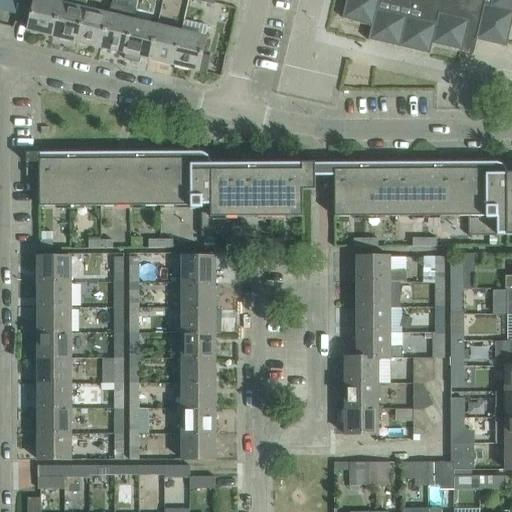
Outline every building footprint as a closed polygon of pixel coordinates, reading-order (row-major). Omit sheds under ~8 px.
[(53,37),(61,0),(51,0),(51,1),(45,0),(19,0),(16,15),(31,19),(29,31),(53,37)] [(77,42),(85,9),(87,0),(61,0),(53,37),(77,42)] [(463,52),(467,38),(508,47),(511,29),(511,0),(347,0),(343,19),(372,26),(369,41),(431,54),(433,44),(463,52)] [(126,54),(133,21),(136,9),(112,3),(109,15),(101,48),(126,54)] [(101,48),(109,15),(85,9),(77,42),(101,48)] [(150,60),(158,26),(133,21),(126,54),(150,60)] [(174,65),(182,32),(158,26),(150,60),(174,65)] [(199,71),(207,38),(182,32),(174,65),(199,71)] [(316,190),(316,176),(316,175),(316,167),(316,163),(212,164),(212,162),(211,159),(208,155),(205,153),(201,152),(39,153),(40,207),(191,206),(191,209),(202,209),(202,237),(231,237),(231,218),(303,217),(303,190),(316,190)] [(511,235),(511,173),(509,173),(507,169),(505,166),(502,164),(498,162),(335,163),(335,167),(335,175),(335,217),(469,216),(469,236),(511,235)] [(216,237),(205,237),(205,248),(216,248),(216,237)] [(425,247),(425,238),(413,238),(413,247),(425,247)] [(437,238),(425,238),(425,247),(438,246),(437,238)] [(273,247),(273,239),(261,239),(261,247),(273,247)] [(285,239),(273,239),(273,247),(285,247),(285,239)] [(367,247),(366,239),(354,239),(354,247),(367,247)] [(379,239),(366,239),(367,247),(379,247),(379,239)] [(53,240),(41,240),(41,249),(53,248),(53,240)] [(101,248),(101,240),(89,240),(89,248),(101,248)] [(113,240),(101,240),(101,248),(113,248),(113,240)] [(161,248),(161,240),(149,240),(149,248),(161,248)] [(173,240),(161,240),(161,248),(173,248),(173,240)] [(72,283),(72,257),(38,257),(38,283),(72,283)] [(115,257),(115,283),(124,283),(124,257),(115,257)] [(130,257),(130,283),(140,283),(140,257),(130,257)] [(216,283),(216,257),(182,257),(182,283),(216,283)] [(391,271),(391,257),(357,257),(358,283),(403,283),(407,283),(407,271),(391,271)] [(445,283),(445,257),(436,257),(436,283),(445,283)] [(451,262),(451,282),(465,282),(465,262),(451,262)] [(72,308),(72,283),(38,283),(38,308),(72,308)] [(124,308),(124,283),(115,283),(115,309),(124,308)] [(140,308),(140,283),(130,283),(130,308),(140,308)] [(216,308),(216,283),(182,283),(183,308),(216,308)] [(403,308),(403,283),(358,283),(358,308),(391,308),(403,308)] [(445,308),(445,283),(436,283),(436,308),(445,308)] [(464,289),(451,289),(451,316),(464,316),(464,289)] [(72,334),(72,308),(38,308),(38,334),(72,334)] [(124,333),(124,308),(115,309),(115,333),(124,333)] [(140,334),(140,308),(130,308),(130,334),(140,334)] [(216,333),(216,308),(183,308),(183,333),(216,333)] [(391,333),(391,308),(358,308),(358,333),(391,333)] [(445,333),(445,308),(436,308),(436,333),(434,333),(445,333)] [(465,342),(464,316),(451,316),(451,342),(465,342)] [(124,359),(124,333),(115,333),(115,359),(124,359)] [(216,359),(216,333),(183,333),(183,359),(216,359)] [(391,346),(391,333),(358,333),(358,358),(358,359),(379,359),(403,359),(403,346),(391,346)] [(445,359),(445,333),(434,333),(434,359),(445,359)] [(72,359),(72,334),(38,334),(38,359),(72,359)] [(140,359),(140,334),(130,334),(130,359),(140,359)] [(465,367),(465,342),(451,342),(451,367),(465,367)] [(379,384),(379,359),(358,359),(358,358),(346,358),(346,384),(379,384)] [(72,384),(72,359),(38,359),(38,384),(72,384)] [(124,384),(124,359),(115,359),(115,384),(124,384)] [(140,385),(140,359),(130,359),(130,385),(140,385)] [(216,384),(216,359),(183,359),(183,384),(216,384)] [(434,380),(434,359),(414,359),(414,384),(424,384),(424,385),(434,380)] [(465,385),(465,367),(451,367),(452,385),(465,385)] [(72,409),(72,384),(38,384),(38,409),(72,409)] [(124,409),(124,384),(115,384),(115,409),(124,409)] [(216,409),(216,384),(183,384),(183,409),(216,409)] [(379,409),(379,384),(346,384),(346,409),(379,409)] [(434,405),(424,385),(424,384),(414,384),(414,409),(424,409),(424,410),(434,405)] [(140,409),(140,385),(130,385),(130,409),(140,409)] [(511,418),(511,393),(506,393),(495,393),(495,419),(511,418)] [(463,419),(463,400),(452,400),(451,419),(463,419)] [(72,434),(72,409),(38,409),(38,434),(72,434)] [(124,434),(124,409),(115,409),(115,435),(124,434)] [(140,434),(140,409),(130,409),(130,434),(140,434)] [(216,434),(216,409),(183,409),(183,434),(216,434)] [(379,435),(379,409),(346,409),(346,435),(379,435)] [(434,430),(424,410),(424,409),(414,409),(414,435),(424,435),(434,430)] [(511,444),(511,418),(495,419),(495,445),(506,445),(511,444)] [(463,426),(463,419),(451,419),(451,432),(451,445),(474,445),(474,432),(469,432),(463,426)] [(72,460),(72,434),(38,434),(39,460),(72,460)] [(124,460),(124,434),(115,435),(115,460),(124,460)] [(140,460),(140,434),(130,434),(130,460),(140,460)] [(216,460),(216,434),(183,434),(183,460),(216,460)] [(474,469),(474,445),(451,445),(451,463),(455,463),(455,469),(474,469)] [(376,487),(375,463),(335,463),(335,471),(349,471),(349,487),(376,487)] [(388,487),(388,463),(375,463),(376,487),(388,487)] [(427,487),(427,463),(403,463),(403,478),(415,478),(415,487),(427,487)] [(440,487),(440,471),(455,471),(455,469),(455,463),(451,463),(427,463),(427,487),(440,487)] [(63,488),(63,477),(63,466),(38,466),(39,489),(63,488)] [(89,477),(89,466),(63,466),(63,477),(89,477)] [(115,474),(115,466),(89,466),(89,477),(89,474),(115,474)] [(140,474),(140,466),(115,466),(115,474),(140,474)] [(165,474),(165,466),(140,466),(140,474),(164,474),(165,474)] [(191,477),(191,466),(165,466),(165,474),(164,474),(164,477),(191,477)] [(216,488),(216,477),(191,477),(191,488),(216,488)] [(479,490),(479,477),(455,477),(455,490),(479,490)] [(506,490),(506,477),(479,477),(479,490),(506,490)] [(41,511),(42,498),(28,498),(28,511),(41,511)]
